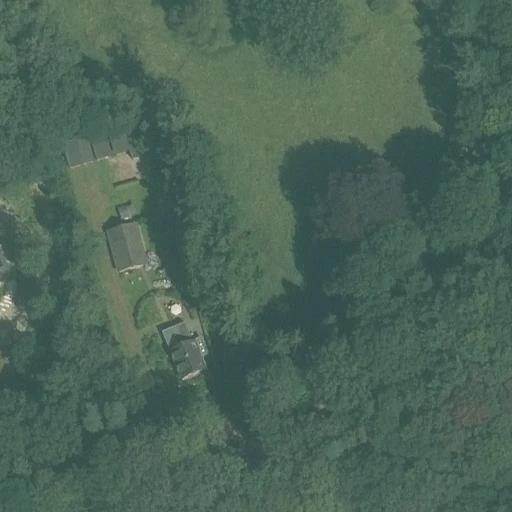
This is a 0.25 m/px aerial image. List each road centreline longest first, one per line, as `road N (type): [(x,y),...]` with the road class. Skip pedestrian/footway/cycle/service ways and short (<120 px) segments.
road 1 (tertiary): [(127,511),(345,417)]
road 2 (unclassified): [(463,511),(424,379)]
